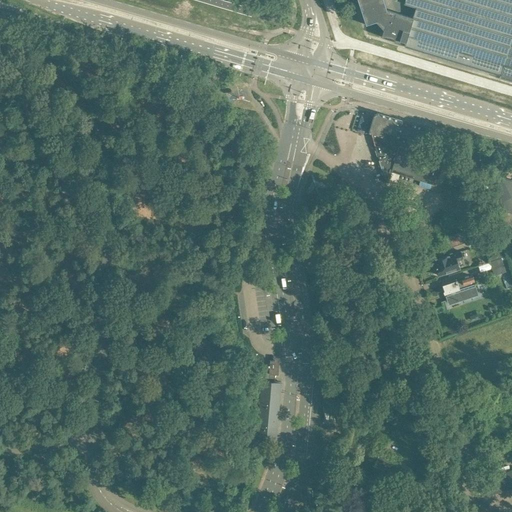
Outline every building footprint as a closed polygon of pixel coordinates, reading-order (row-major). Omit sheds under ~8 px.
[(400,40),(405,42),(412,18),(387,10),(382,0),(357,0),(366,25),(376,22),(384,30),(381,37),(399,42),(400,40)] [(511,0),(405,0),(404,5),(415,8),(412,18),(405,42),(404,46),(500,75),(499,77),(511,80),(511,0)] [(392,172),(436,185),(444,159),(399,146),(399,147),(394,145),(402,120),(378,113),(374,115),(373,119),(369,132),(371,133),(380,161),(378,167),(382,168),(387,183),(388,183),(392,172)] [(482,167),(484,183),(496,181),(494,165),(482,167)] [(499,188),(493,206),(502,209),(501,210),(503,226),(511,224),(511,181),(502,178),(499,188)] [(479,237),(482,249),(500,244),(496,232),(479,237)] [(435,267),(438,275),(447,272),(460,268),(460,267),(465,265),(462,258),(463,258),(461,251),(444,257),(435,260),(437,266),(435,267)] [(499,259),(490,262),(494,275),(505,272),(501,259),(499,259)] [(444,294),(446,294),(450,304),(463,300),(462,297),(470,294),(471,297),(478,295),(475,286),(474,284),(475,284),(473,276),(457,281),(456,279),(450,281),(441,284),(444,294)] [(269,374),(278,375),(278,372),(277,372),(278,362),(273,361),(273,357),(273,360),(270,360),(269,374)] [(257,439),(275,441),(280,388),(281,388),(282,382),(275,382),(275,383),(262,382),(260,408),(257,439)] [(511,470),(488,477),(482,479),(487,495),(511,487),(511,470)]
